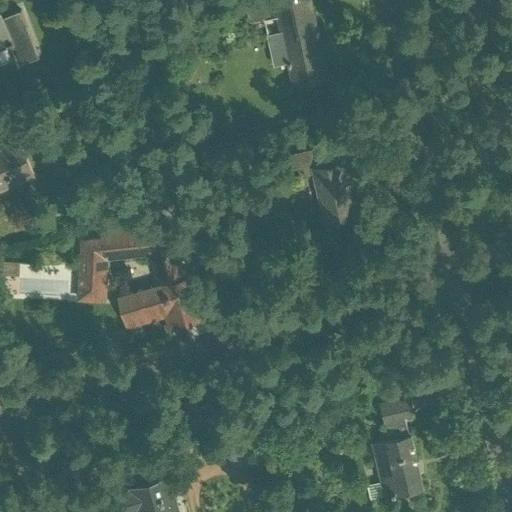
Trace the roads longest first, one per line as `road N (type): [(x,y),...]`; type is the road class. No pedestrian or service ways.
road 1 (residential): [(12,410),(455,273)]
road 2 (residential): [(455,273),(394,0)]
road 3 (residential): [(509,511),(455,273)]
